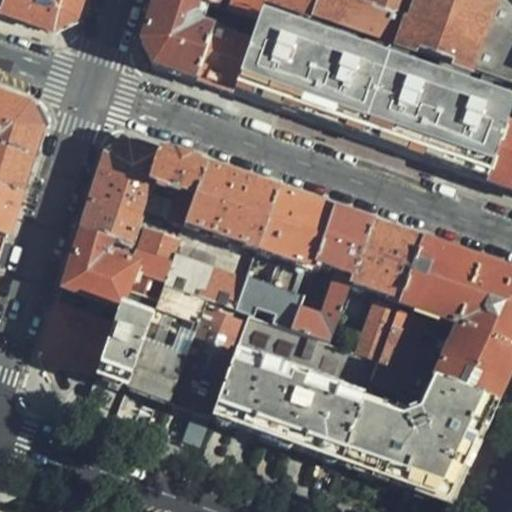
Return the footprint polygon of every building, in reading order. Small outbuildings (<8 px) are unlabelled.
[(75,26),(83,1),(79,0),(3,0),(1,5),(0,8),(0,17),(7,20),(39,31),(52,36),(70,28),(75,26)] [(153,70),(195,85),(209,44),(199,41),(192,34),(201,7),(177,0),(155,0),(146,31),(141,48),(147,59),(153,70)] [(177,0),(201,7),(209,10),(212,0),(177,0)] [(257,27),(266,3),(266,0),(234,0),(229,18),(257,27)] [(511,0),(266,0),(266,3),(511,89),(511,0)] [(461,177),(484,185),(502,131),(508,114),(511,103),(511,89),(266,3),(257,27),(247,58),(232,98),(265,109),(354,140),(370,146),(461,177)] [(224,95),(232,98),(247,58),(209,44),(195,85),(224,95)] [(3,101),(0,99),(0,190),(20,198),(23,187),(29,169),(41,131),(38,126),(27,109),(15,105),(3,101)] [(511,134),(502,131),(484,185),(511,195),(511,134)] [(149,183),(157,156),(127,144),(104,158),(102,164),(100,172),(91,199),(80,232),(128,248),(149,183)] [(192,207),(204,172),(168,159),(157,156),(149,183),(178,192),(175,201),(192,207)] [(255,253),(275,196),(238,183),(204,172),(192,207),(185,227),(255,253)] [(14,215),(20,198),(0,190),(0,239),(5,242),(8,233),(14,215)] [(185,227),(192,207),(175,201),(154,195),(148,213),(168,220),(168,222),(185,227)] [(315,266),(332,216),(295,203),(275,196),(255,253),(312,273),(315,266)] [(354,278),(370,230),(351,223),(332,216),(315,266),(354,278)] [(389,237),(370,230),(354,278),(351,287),(389,300),(407,243),(389,237)] [(174,259),(180,242),(147,231),(139,252),(172,264),(174,259)] [(128,248),(80,232),(78,239),(71,260),(61,290),(118,310),(152,322),(163,288),(172,264),(139,252),(128,248)] [(511,279),(435,253),(407,243),(389,300),(428,314),(456,324),(462,323),(464,329),(456,331),(435,381),(495,403),(511,366),(511,279)] [(244,284),(174,259),(172,264),(163,288),(207,303),(235,313),(244,284)] [(245,281),(244,284),(235,313),(248,317),(293,333),(300,312),(303,302),(245,281)] [(300,312),(293,333),(330,346),(351,287),(333,281),(319,320),(300,312)] [(207,303),(163,288),(152,322),(127,390),(149,398),(169,406),(207,303)] [(428,314),(389,300),(386,309),(371,361),(362,390),(389,399),(428,314)] [(169,406),(212,421),(248,317),(235,313),(207,303),(169,406)] [(350,353),(371,361),(386,309),(369,303),(350,353)] [(112,328),(56,307),(49,331),(45,344),(40,359),(43,361),(84,375),(94,379),(112,328)] [(152,322),(118,310),(112,328),(94,379),(116,386),(127,390),(152,322)] [(338,467),(358,403),(362,390),(371,361),(350,353),(330,346),(293,333),(248,317),(212,421),(241,432),(338,467)] [(495,403),(435,381),(420,414),(399,417),(358,403),(338,467),(448,506),(468,462),(495,403)]
